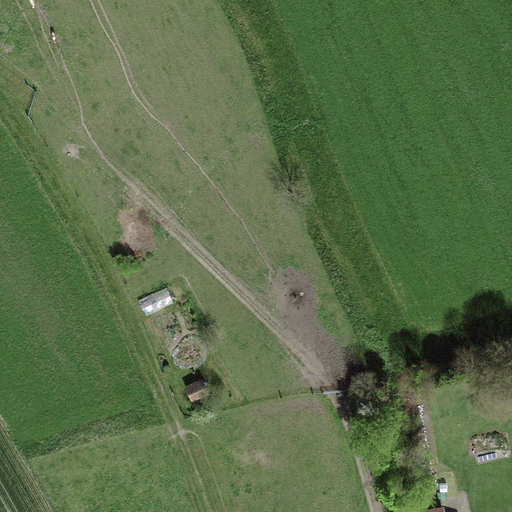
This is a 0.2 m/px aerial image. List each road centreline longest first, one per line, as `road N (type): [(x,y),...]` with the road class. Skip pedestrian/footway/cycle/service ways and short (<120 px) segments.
road 1 (track): [(0,90),(159,209),(320,373),(356,444),(375,511)]
road 2 (track): [(205,511),(163,398),(0,90)]
